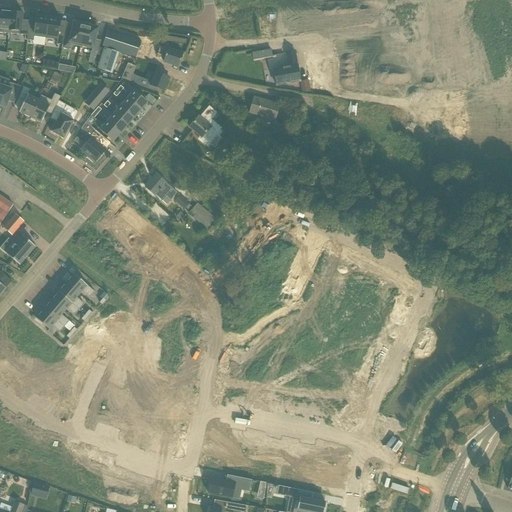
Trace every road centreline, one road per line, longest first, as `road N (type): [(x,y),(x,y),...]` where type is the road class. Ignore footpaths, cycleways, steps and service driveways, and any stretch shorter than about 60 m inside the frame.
road 1 (residential): [(361,444),(428,277),(327,228)]
road 2 (residential): [(102,193),(205,69),(215,21)]
road 3 (residential): [(348,5),(353,44),(428,35),(511,76)]
road 4 (residential): [(44,0),(179,24),(215,21)]
road 5 (residential): [(104,357),(148,375),(152,360),(152,344),(110,324),(97,319),(87,328),(84,348)]
road 6 (residential): [(216,337),(243,340),(292,305),(327,228)]
road 7 (residential): [(202,409),(361,444)]
road 8 (residential): [(0,317),(102,193)]
road 9 (residential): [(327,228),(295,214),(275,216),(209,289)]
road 10 (residential): [(102,193),(209,289)]
road 11 (residential): [(348,5),(215,21)]
road 12 (residential): [(186,468),(69,430)]
road 13 (residential): [(0,130),(102,193)]
